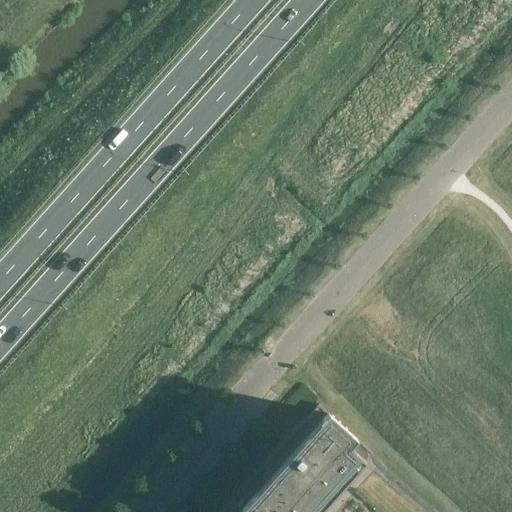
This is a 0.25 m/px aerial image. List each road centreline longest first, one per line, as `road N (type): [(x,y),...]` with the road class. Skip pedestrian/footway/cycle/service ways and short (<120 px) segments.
road 1 (unclassified): [(140,511),(511,98)]
road 2 (trunk): [(0,341),(307,0)]
road 3 (trunk): [(253,0),(0,281)]
